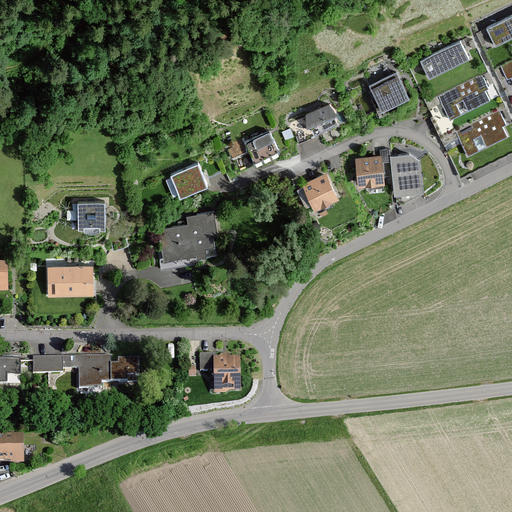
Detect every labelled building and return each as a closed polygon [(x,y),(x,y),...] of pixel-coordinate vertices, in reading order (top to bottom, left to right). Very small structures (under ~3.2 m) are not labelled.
[(500,45),(511,39),(511,19),(492,29),(500,45)] [(461,41),(421,61),(430,80),(470,60),(461,41)] [(396,74),(370,88),(383,113),(409,99),(396,74)] [(486,76),(445,97),(456,119),(465,114),(460,104),(468,99),(474,111),(493,101),(488,92),(493,89),(486,76)] [(330,106),(307,116),(312,128),(335,118),(330,106)] [(503,109),(458,132),(471,156),(483,150),(477,139),(485,134),(492,147),(510,138),(505,127),(511,124),(503,109)] [(271,123),(255,130),(258,138),(274,131),(271,123)] [(279,133),(254,142),(261,160),(286,150),(279,133)] [(389,155),(361,158),(364,186),(392,183),(389,157),(389,155)] [(408,156),(389,157),(392,183),(393,199),(424,196),(420,162),(408,156)] [(203,163),(178,175),(188,196),(213,185),(203,163)] [(334,172),(309,184),(323,211),(347,198),(334,172)] [(110,201),(83,202),(85,228),(112,226),(110,201)] [(191,225),(162,230),(168,263),(210,255),(209,250),(224,248),(217,211),(190,216),(191,225)] [(13,260),(0,259),(0,289),(13,290),(13,260)] [(99,267),(52,267),(52,296),(100,296),(99,267)] [(212,367),(212,351),(200,351),(200,367),(212,367)] [(114,358),(36,359),(37,376),(67,376),(67,370),(82,370),(83,390),(116,390),(116,383),(114,362),(114,358)] [(218,393),(246,393),(245,358),(217,359),(218,393)] [(23,360),(0,360),(0,385),(23,385),(23,360)] [(145,380),(143,360),(114,362),(116,383),(145,380)] [(27,437),(0,437),(0,466),(28,466),(27,437)]
